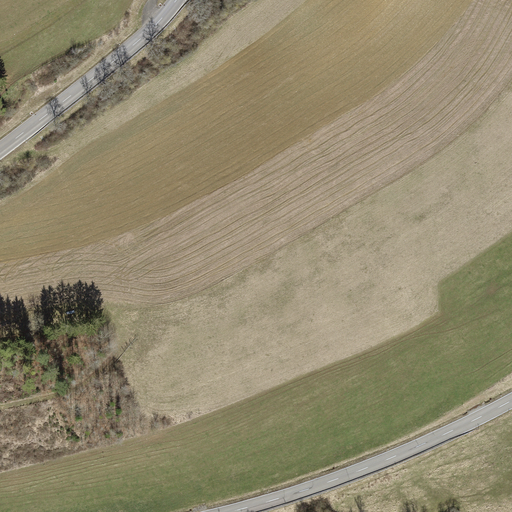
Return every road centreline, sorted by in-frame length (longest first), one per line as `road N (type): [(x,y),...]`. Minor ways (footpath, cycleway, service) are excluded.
road 1 (tertiary): [(229,511),(344,477),(511,398)]
road 2 (tertiary): [(175,0),(148,31),(0,149)]
